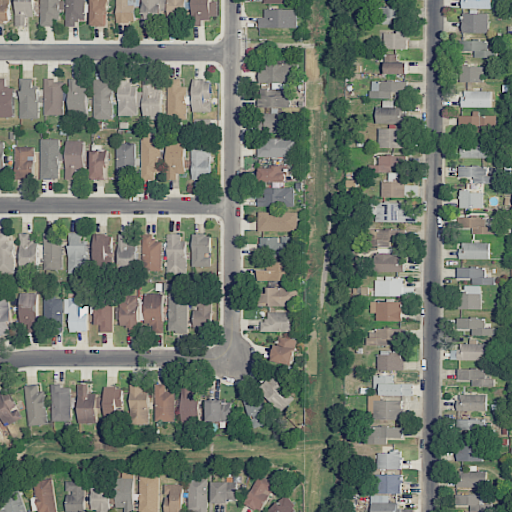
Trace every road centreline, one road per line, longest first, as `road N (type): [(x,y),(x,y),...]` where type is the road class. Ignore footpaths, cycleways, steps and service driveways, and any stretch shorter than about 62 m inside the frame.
road 1 (residential): [(435,0),(430,511)]
road 2 (residential): [(234,0),(234,360)]
road 3 (residential): [(0,366),(234,360)]
road 4 (residential): [(234,207),(0,207)]
road 5 (residential): [(234,55),(0,55)]
